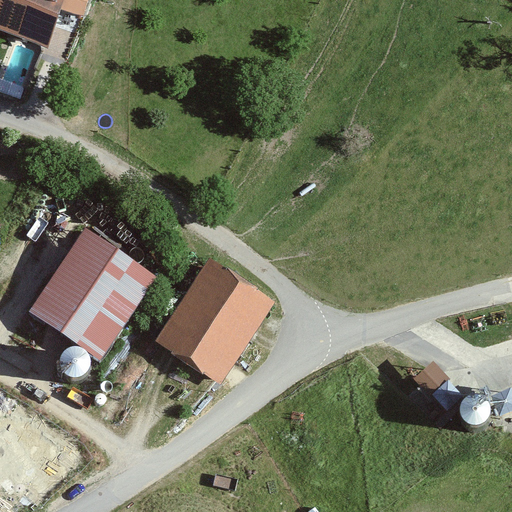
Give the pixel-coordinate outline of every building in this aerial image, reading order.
[(0,0),(0,30),(56,51),(74,0),(0,0)] [(230,387),(286,302),(218,257),(162,342),(230,387)] [(103,382),(107,377),(110,372),(111,365),(109,359),(104,354),(98,351),(92,351),(86,353),(81,357),(78,363),(77,370),(80,376),(84,381),(90,383),(96,384),(103,382)] [(442,363),(419,384),(449,416),(472,394),(442,363)] [(503,430),(508,425),(511,420),(511,413),(509,407),(505,402),(499,399),(492,399),(486,401),(481,405),(478,411),(478,418),(480,424),(484,429),(490,432),(497,432),(503,430)]
